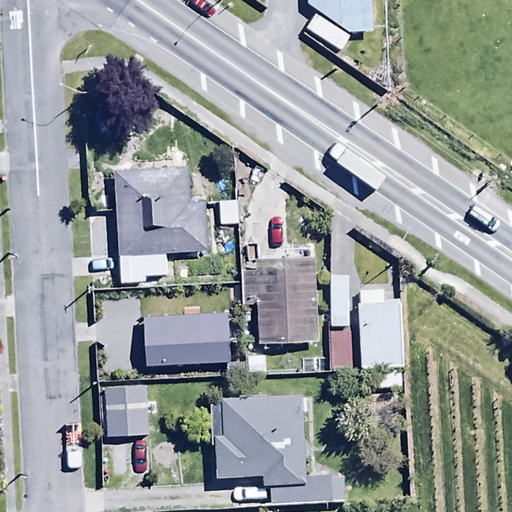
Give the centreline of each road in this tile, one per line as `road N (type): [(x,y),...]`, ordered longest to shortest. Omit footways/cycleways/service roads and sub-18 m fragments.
road 1 (residential): [(55,511),(27,0)]
road 2 (trunk): [(511,259),(130,0)]
